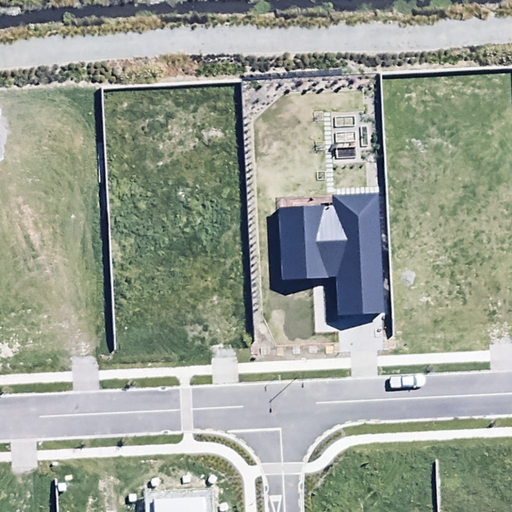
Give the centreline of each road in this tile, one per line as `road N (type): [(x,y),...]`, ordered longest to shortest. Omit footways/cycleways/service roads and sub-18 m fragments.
road 1 (residential): [(277,406),(0,417)]
road 2 (residential): [(511,393),(277,406)]
